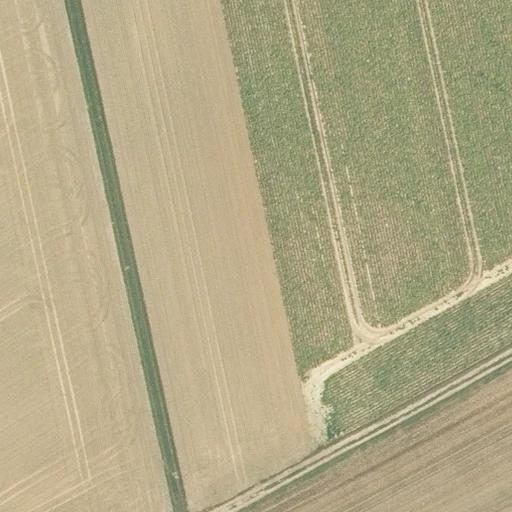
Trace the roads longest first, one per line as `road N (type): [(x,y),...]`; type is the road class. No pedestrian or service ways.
road 1 (track): [(74,0),(181,511)]
road 2 (track): [(511,363),(223,511)]
